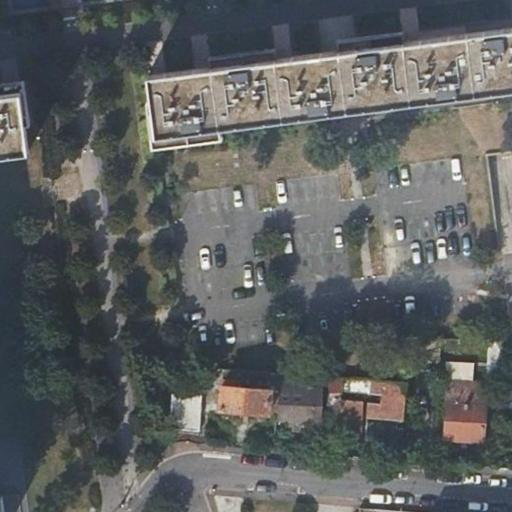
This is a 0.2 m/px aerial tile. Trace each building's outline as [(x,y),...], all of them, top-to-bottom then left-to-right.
[(484,31),(492,92),(511,89),(511,27),(508,28),(484,31)] [(450,36),(458,97),(492,92),(484,31),(466,34),(450,36)] [(148,75),(156,134),(156,136),(458,97),(450,36),(388,44),(387,34),(368,36),(322,42),(323,52),(261,60),(259,50),(250,52),(204,58),(194,59),(195,69),(171,72),(148,75)] [(0,155),(29,152),(21,92),(21,91),(0,93),(0,155)] [(438,338),(414,337),(410,368),(434,370),(438,338)] [(218,407),(279,413),(283,376),(221,372),(218,407)] [(279,413),(278,420),(289,421),(289,425),(301,426),(302,422),(313,423),(313,419),(315,405),(321,406),(323,387),(329,387),(329,380),(283,376),(279,413)] [(368,418),(404,420),(408,383),(345,378),(343,381),(342,392),(382,395),(391,395),(391,406),(382,405),(369,404),(368,418)] [(452,379),(451,386),(489,388),(489,382),(452,379)] [(335,391),(342,392),(343,381),(335,380),(335,391)] [(198,430),(201,384),(171,382),(168,428),(198,430)] [(489,388),(451,386),(446,439),(484,442),(489,388)] [(342,395),(339,436),(355,438),(356,425),(365,426),(367,398),(342,395)] [(382,395),(382,405),(391,406),(391,395),(382,395)]
